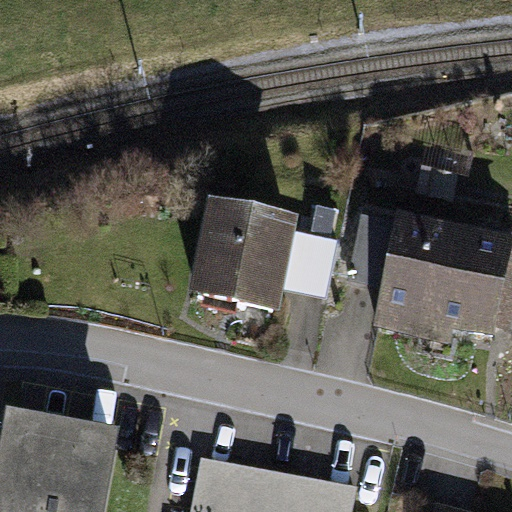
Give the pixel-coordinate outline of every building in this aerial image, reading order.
[(431,175),(426,200),(453,205),(458,180),(431,175)] [(304,232),(215,213),(196,303),(284,322),(290,297),(302,238),(304,232)] [(383,293),(397,228),(360,220),(346,285),(383,293)] [(511,257),(511,244),(398,222),(397,228),(383,293),(375,335),(452,350),(454,338),(494,346),(511,257)] [(340,245),(302,238),(290,297),(329,304),(340,245)] [(114,511),(126,450),(11,428),(0,486),(0,511),(114,511)] [(351,511),(356,492),(202,464),(193,511),(351,511)]
